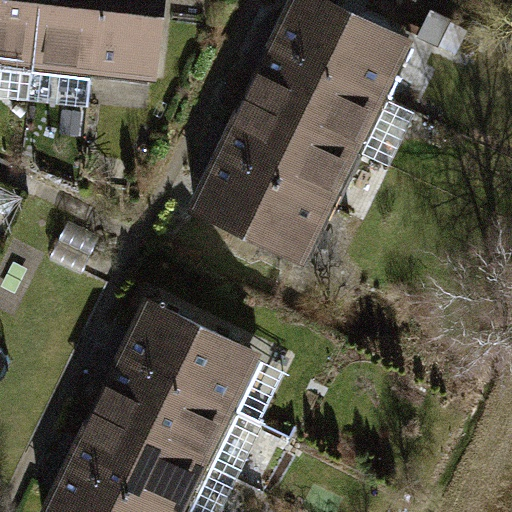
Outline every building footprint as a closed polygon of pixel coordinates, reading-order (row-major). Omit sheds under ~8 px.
[(0,0),(0,100),(28,104),(29,93),(39,0),(0,0)] [(39,0),(29,93),(90,99),(93,68),(100,0),(39,0)] [(100,0),(93,68),(158,75),(165,0),(100,0)] [(339,0),(267,0),(252,35),(381,93),(409,32),(339,0)] [(251,36),(223,98),(352,156),(380,94),(251,36)] [(223,98),(194,159),(323,218),(351,156),(223,98)] [(194,160),(166,221),(295,280),(323,218),(194,160)] [(119,349),(235,404),(264,343),(148,288),(119,349)] [(90,410),(206,465),(235,405),(118,349),(90,410)] [(61,471),(146,511),(183,511),(206,466),(89,411),(61,471)] [(41,511),(145,511),(61,472),(41,511)]
